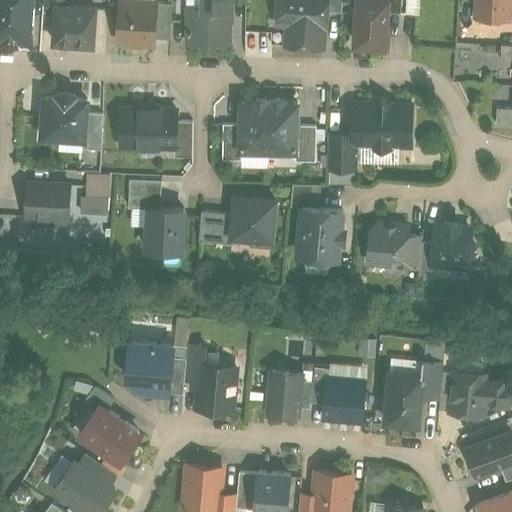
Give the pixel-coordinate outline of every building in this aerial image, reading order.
[(0,0),(0,34),(7,35),(8,33),(16,33),(16,35),(32,37),(34,0),(0,0)] [(158,0),(157,0),(122,0),(120,39),(156,42),(156,36),(158,0)] [(174,1),(158,0),(156,36),(172,37),(174,1)] [(204,0),(204,5),(195,5),(195,17),(189,17),(189,41),(204,42),(204,44),(207,46),(214,46),(216,44),(216,42),(231,42),(232,20),(233,20),(233,0),(204,0)] [(279,0),(278,21),(289,22),(288,42),(325,45),(326,24),(328,25),(329,9),(329,0),(279,0)] [(344,0),(329,0),(329,9),(344,10),(344,0)] [(360,0),(360,11),(359,11),(357,27),(358,27),(357,42),(372,43),(371,45),(386,46),(388,10),(389,0),(360,0)] [(403,0),(389,0),(388,10),(403,11),(403,0)] [(511,0),(479,0),(478,15),(510,17),(511,0)] [(70,3),(58,2),(58,3),(56,38),(95,41),(98,5),(70,3)] [(511,43),(503,43),(502,58),(511,58),(511,43)] [(89,97),(46,94),(44,129),(60,130),(60,135),(85,136),(86,136),(88,110),(89,97)] [(214,116),(234,117),(235,97),(214,97),(214,116)] [(272,97),(257,97),(257,100),(243,100),(243,121),(242,147),(243,147),(270,147),(272,97)] [(299,101),(286,100),(286,97),(272,97),(270,147),(297,148),(299,148),(299,122),(299,101)] [(378,102),(357,102),(356,131),(356,141),(357,142),(375,142),(375,144),(393,145),(393,142),(412,143),(413,103),(392,102),(392,100),(378,99),(378,102)] [(178,107),(124,106),(124,122),(120,125),(120,136),(124,140),(124,144),(176,145),(177,145),(178,118),(178,107)] [(511,106),(499,106),(498,123),(511,123),(511,106)] [(105,111),(88,110),(86,136),(85,136),(85,146),(103,147),(105,111)] [(195,119),(178,118),(177,145),(176,145),(176,154),(194,154),(195,119)] [(243,121),(225,121),(224,157),(243,157),(243,147),(242,147),(243,121)] [(318,123),(299,122),(299,148),(297,148),(297,158),(317,159),(318,123)] [(356,131),(332,131),(332,132),(330,132),(330,165),(357,165),(357,142),(356,141),(356,131)] [(111,172),(88,171),(86,194),(109,195),(110,195),(111,172)] [(164,177),(132,176),(130,205),(150,206),(150,205),(162,205),(164,177)] [(72,181),(30,179),(28,213),(42,214),(42,221),(68,222),(68,215),(70,215),(72,181)] [(323,183),(294,180),(292,204),(304,205),(304,204),(321,205),(323,183)] [(277,197),(237,193),(236,211),(234,233),(235,233),(255,235),(254,241),(272,243),(273,237),(274,237),(277,197)] [(86,194),(82,194),(81,209),(108,210),(109,195),(86,194)] [(321,205),(304,204),(304,205),(300,251),(306,252),(306,258),(333,260),(333,255),(340,255),(344,207),(321,205)] [(162,205),(150,205),(150,206),(149,246),(184,248),(186,206),(162,205)] [(236,211),(203,208),(201,238),(235,241),(235,233),(234,233),(236,211)] [(462,220),(446,219),(445,223),(437,222),(435,241),(433,265),(434,265),(453,267),(453,264),(469,266),(471,251),(477,246),(472,239),(473,226),(461,225),(462,220)] [(394,221),(381,220),(373,227),(370,260),(386,262),(393,270),(402,263),(406,264),(409,233),(410,233),(410,225),(395,223),(394,221)] [(410,233),(409,233),(406,264),(421,265),(423,240),(424,234),(410,233)] [(435,241),(423,240),(421,265),(420,276),(433,277),(434,265),(433,265),(435,241)] [(175,342),(132,338),(128,376),(145,388),(171,390),(174,354),(175,342)] [(207,343),(190,342),(188,356),(186,377),(201,379),(203,361),(206,361),(207,343)] [(188,356),(174,354),(171,390),(185,391),(186,377),(188,356)] [(445,359),(424,357),(423,373),(424,373),(422,393),(442,395),(445,359)] [(206,361),(203,361),(201,379),(199,405),(234,408),(238,364),(206,361)] [(331,365),(316,364),(315,378),(313,400),(327,401),(329,375),(330,375),(331,365)] [(304,371),(274,368),(270,409),(300,412),(300,405),(303,377),(304,371)] [(488,371),(456,368),(453,408),(485,411),(486,398),(492,399),(492,401),(511,403),(511,389),(511,376),(488,375),(488,371)] [(423,373),(392,370),(388,418),(393,419),(395,421),(398,422),(401,423),(405,424),(409,423),(412,422),(414,421),(419,421),(422,393),(424,373),(423,373)] [(330,375),(329,375),(327,401),(326,415),(363,418),(367,378),(330,375)] [(315,378),(303,377),(300,405),(312,406),(313,400),(315,378)] [(116,397),(97,384),(86,399),(99,408),(103,403),(109,407),(116,397)] [(109,407),(103,403),(99,408),(82,432),(122,460),(141,433),(140,429),(109,407)] [(511,429),(468,446),(478,473),(502,464),(511,459),(511,429)] [(118,472),(89,451),(81,462),(110,483),(118,472)] [(81,462),(76,459),(56,487),(91,511),(100,498),(106,502),(117,487),(110,483),(81,462)] [(511,459),(502,464),(508,478),(511,476),(511,459)] [(367,461),(365,476),(385,478),(387,463),(367,461)] [(224,465),(190,462),(186,508),(214,511),(219,511),(221,490),(224,465)] [(349,511),(353,471),(318,468),(316,492),(314,510),(321,511),(336,511),(349,511)] [(260,471),(241,469),(239,492),(238,505),(256,507),(260,471)] [(287,511),(292,472),(260,469),(260,471),(256,507),(256,511),(268,511),(287,511)] [(511,511),(511,489),(478,502),(481,511),(511,511)] [(239,492),(221,490),(219,511),(214,511),(236,511),(238,505),(239,492)] [(316,492),(302,490),(300,511),(321,511),(314,510),(316,492)] [(70,511),(54,500),(44,511),(70,511)] [(424,511),(425,506),(390,503),(389,511),(424,511)]
